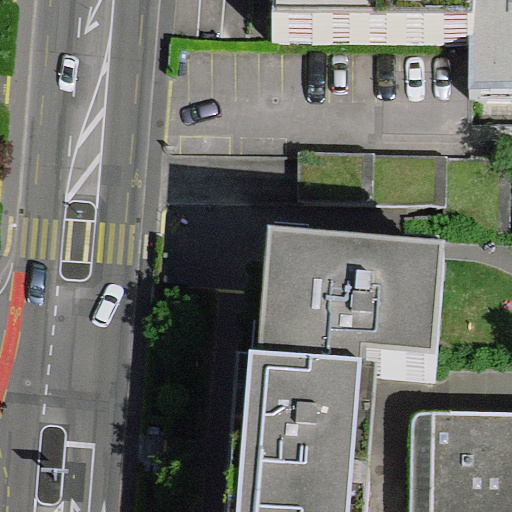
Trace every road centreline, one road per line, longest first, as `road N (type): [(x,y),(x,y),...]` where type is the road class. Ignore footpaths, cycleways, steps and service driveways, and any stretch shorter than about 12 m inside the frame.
road 1 (secondary): [(74,358),(102,0)]
road 2 (secondary): [(61,511),(74,358)]
